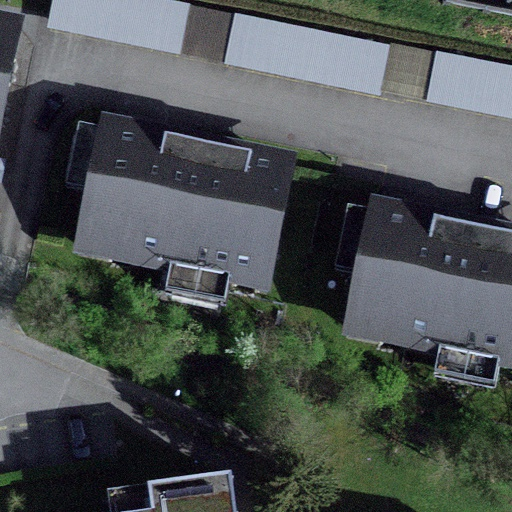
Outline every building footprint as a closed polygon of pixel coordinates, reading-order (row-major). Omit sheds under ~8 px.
[(212,7),(176,0),(58,0),(52,30),(200,61),(212,7)] [(381,44),(234,18),(224,72),(372,98),(381,44)] [(0,76),(9,35),(0,33),(0,76)] [(511,68),(433,54),(424,105),(511,121),(511,68)] [(185,152),(106,135),(81,253),(258,289),(282,172),(185,152)] [(511,245),(450,233),(375,218),(350,335),(511,368),(511,245)] [(230,511),(227,488),(105,505),(105,511),(230,511)]
